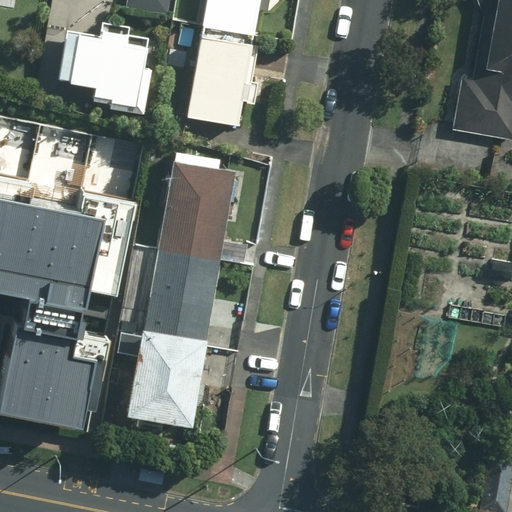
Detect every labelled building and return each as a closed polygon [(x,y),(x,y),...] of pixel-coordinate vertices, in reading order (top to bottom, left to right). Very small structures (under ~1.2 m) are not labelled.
[(127,0),(126,10),(170,16),(171,0),(127,0)] [(206,0),(185,116),(237,125),(242,102),(250,103),(254,82),(245,80),(259,0),(206,0)] [(511,0),(479,0),(484,11),(473,74),(463,72),(453,129),(511,139),(511,0)] [(98,35),(68,32),(63,83),(94,86),(93,99),(137,103),(142,45),(128,44),(129,29),(99,26),(98,35)] [(173,147),(156,257),(138,254),(133,289),(151,292),(131,418),(196,429),(236,171),(220,169),(222,154),(173,147)] [(0,402),(92,422),(108,348),(76,342),(105,206),(0,183),(0,402)] [(508,511),(511,484),(511,455),(488,453),(480,511),(508,511)]
